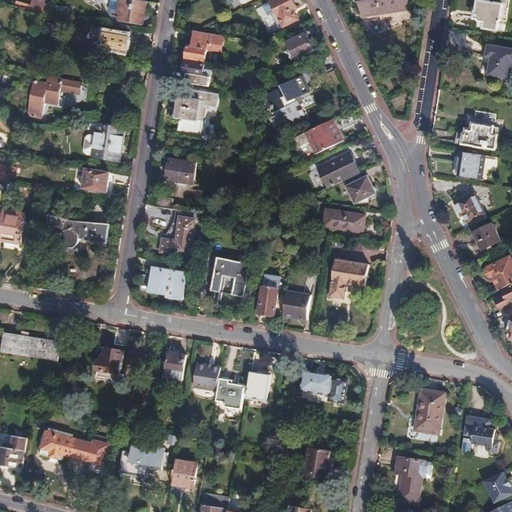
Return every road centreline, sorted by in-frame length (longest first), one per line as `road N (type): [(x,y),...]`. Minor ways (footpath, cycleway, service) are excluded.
road 1 (residential): [(169,0),(118,313)]
road 2 (residential): [(118,313),(381,358)]
road 3 (residential): [(511,373),(489,351),(431,233)]
road 4 (residential): [(417,160),(443,0)]
road 5 (residential): [(358,511),(381,358)]
road 6 (residential): [(381,358),(470,372),(511,400)]
road 7 (residential): [(404,230),(381,358)]
